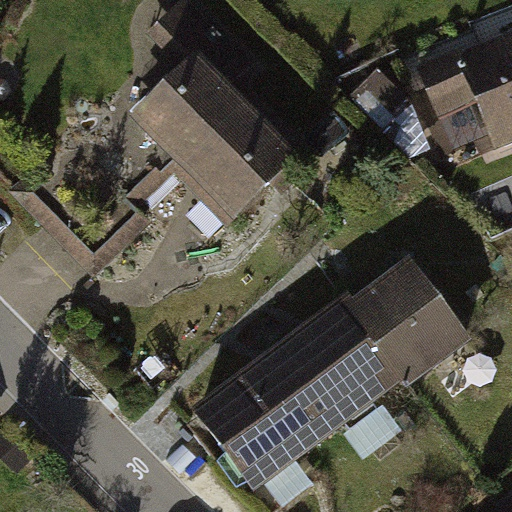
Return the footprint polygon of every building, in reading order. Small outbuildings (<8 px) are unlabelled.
[(220,38),(136,121),(236,221),(295,163),(224,91),(249,67),(220,38)] [(466,59),(425,76),(441,115),(481,99),(501,146),(511,141),(511,46),(469,65),(466,59)] [(412,271),(353,316),(400,378),(407,388),(466,344),(412,271)] [(400,378),(353,316),(345,306),(273,361),(328,433),(400,378)] [(328,433),(273,361),(199,416),(254,489),(328,433)]
